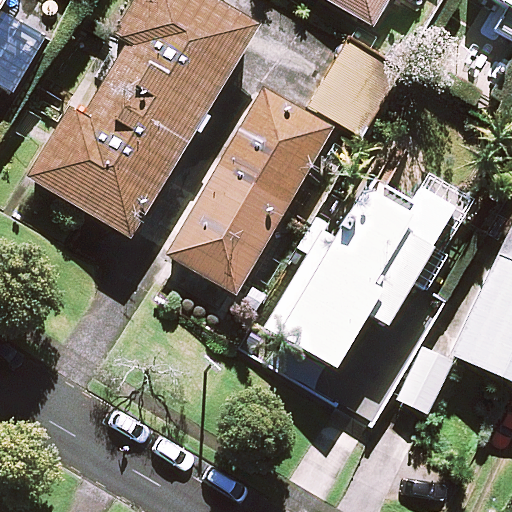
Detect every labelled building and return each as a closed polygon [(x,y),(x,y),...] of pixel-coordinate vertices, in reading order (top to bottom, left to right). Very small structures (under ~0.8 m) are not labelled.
[(0,0),(0,87),(10,93),(41,39),(0,15),(0,5),(3,0),(0,0)] [(254,29),(206,0),(135,0),(114,36),(124,42),(81,112),(70,105),(26,178),(126,239),(254,29)] [(386,0),(321,0),(370,28),(386,0)] [(511,0),(491,0),(507,9),(493,33),(511,44),(511,0)] [(395,72),(347,44),(310,108),(358,136),(395,72)] [(327,131),(261,92),(166,257),(233,295),(327,131)] [(408,207),(378,189),(344,247),(321,233),(264,329),(330,368),(361,314),(382,326),(449,212),(416,193),(408,207)] [(425,412),(453,356),(511,384),(511,215),(445,352),(422,341),(395,397),(425,412)]
